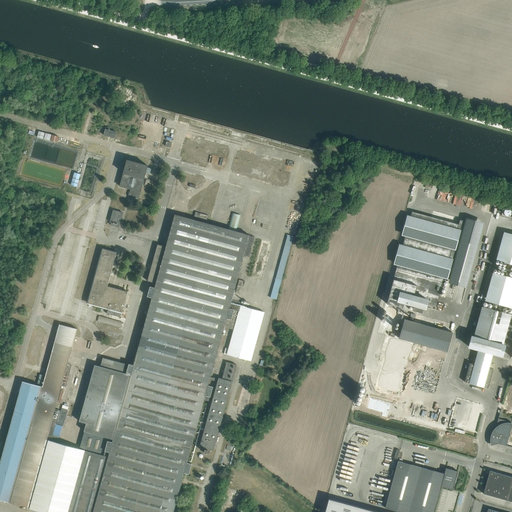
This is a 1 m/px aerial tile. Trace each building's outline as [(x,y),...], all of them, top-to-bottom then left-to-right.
[(115,138),(116,133),(117,132),(110,130),(110,128),(106,127),(104,135),(115,138)] [(120,186),(130,189),(130,191),(129,191),(128,195),(139,198),(140,192),(148,165),(127,160),(120,186)] [(71,185),(77,187),(80,174),(74,172),(71,185)] [(119,227),(123,213),(113,210),(110,222),(112,222),(111,225),(119,227)] [(412,211),(396,269),(443,282),(444,278),(459,224),(458,224),(412,211)] [(208,215),(196,212),(194,218),(207,221),(208,215)] [(254,236),(209,224),(175,215),(154,287),(150,286),(148,296),(152,298),(134,365),(129,364),(127,373),(131,375),(114,439),(113,443),(108,441),(105,451),(110,453),(109,457),(94,511),(172,511),(184,472),(189,474),(192,464),(187,463),(204,400),(209,401),(213,386),(208,385),(209,379),(210,377),(224,327),(234,330),(228,349),(225,348),(224,353),(251,361),(264,312),(230,303),(244,255),(249,257),(254,236)] [(459,224),(444,278),(449,279),(468,285),(484,226),(465,221),(459,219),(458,224),(459,224)] [(511,234),(505,232),(496,261),(511,265),(511,234)] [(293,236),(292,236),(287,235),(276,278),(270,297),(276,299),(281,280),(293,236)] [(164,246),(157,244),(147,281),(154,283),(164,246)] [(88,303),(108,308),(122,312),(128,292),(107,286),(117,252),(103,248),(88,303)] [(396,269),(387,303),(402,308),(404,303),(423,308),(424,303),(436,307),(443,282),(396,269)] [(511,307),(511,279),(493,274),(485,302),(511,310),(511,307)] [(510,313),(483,306),(471,348),(478,350),(493,354),(499,356),(510,313)] [(122,312),(108,308),(107,313),(120,317),(122,312)] [(405,319),(400,339),(448,352),(453,332),(405,319)] [(66,387),(69,375),(72,366),(67,365),(77,329),(59,324),(52,351),(49,351),(46,362),(49,363),(42,387),(11,503),(30,508),(49,440),(47,440),(53,419),(57,420),(59,410),(55,409),(62,386),(66,387)] [(489,368),(493,354),(478,350),(474,364),(470,363),(464,382),(488,388),(493,369),(489,368)] [(131,375),(127,373),(123,373),(126,364),(103,357),(100,366),(95,365),(79,421),(86,423),(84,431),(114,439),(131,375)] [(218,379),(210,377),(209,379),(218,381),(200,446),(204,447),(202,451),(208,453),(210,448),(213,449),(236,365),(227,362),(222,379),(219,378),(218,379)] [(0,499),(11,503),(42,387),(23,381),(21,386),(0,463),(0,499)] [(233,405),(237,407),(235,413),(246,416),(253,387),(243,384),(239,400),(235,399),(233,405)] [(59,410),(57,420),(56,424),(63,426),(68,409),(62,408),(61,411),(59,410)] [(496,428),(494,430),(493,432),(492,435),(491,437),(491,440),(491,443),(491,445),(498,443),(511,447),(511,446),(506,445),(508,440),(506,439),(511,422),(499,419),(501,409),(496,428)] [(53,435),(56,424),(57,420),(53,419),(47,440),(49,440),(57,443),(59,437),(53,435)] [(80,449),(57,443),(49,440),(30,508),(30,509),(42,511),(94,511),(109,457),(80,449)] [(446,468),(444,473),(398,461),(385,508),(401,511),(434,511),(441,486),(453,489),(458,471),(446,468)] [(511,476),(490,470),(483,494),(511,501),(511,476)] [(224,502),(227,503),(230,495),(235,497),(237,491),(229,489),(224,502)] [(378,511),(329,498),(324,511),(378,511)]
